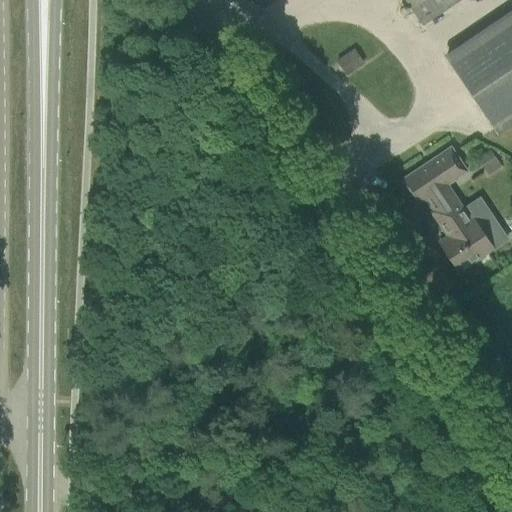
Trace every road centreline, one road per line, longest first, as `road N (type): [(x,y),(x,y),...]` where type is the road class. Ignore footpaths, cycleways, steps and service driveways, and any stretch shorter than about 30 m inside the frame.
road 1 (unclassified): [(511,487),(200,0)]
road 2 (primary): [(40,511),(42,21)]
